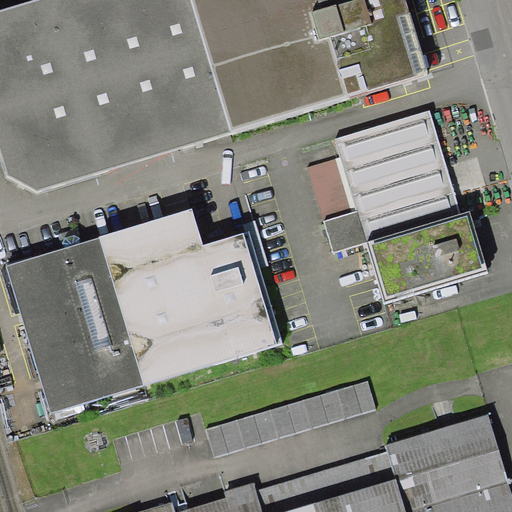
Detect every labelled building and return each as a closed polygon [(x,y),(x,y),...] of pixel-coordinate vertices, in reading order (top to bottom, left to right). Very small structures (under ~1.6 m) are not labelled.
[(427,76),(404,0),(57,0),(0,17),(0,147),(8,174),(39,190),(427,76)] [(462,216),(430,110),(338,138),(359,210),(353,212),(337,158),(309,166),(335,254),(368,244),(386,303),(486,273),(468,215),(462,216)] [(283,343),(250,232),(202,246),(190,208),(99,236),(144,385),(283,343)] [(6,264),(51,413),(144,385),(99,236),(6,264)] [(368,381),(207,431),(215,458),(376,409),(368,381)] [(511,511),(511,497),(488,417),(388,444),(397,479),(287,511),(263,511),(254,483),(223,491),(226,501),(189,511),(175,511),(173,503),(139,511),(511,511)]
